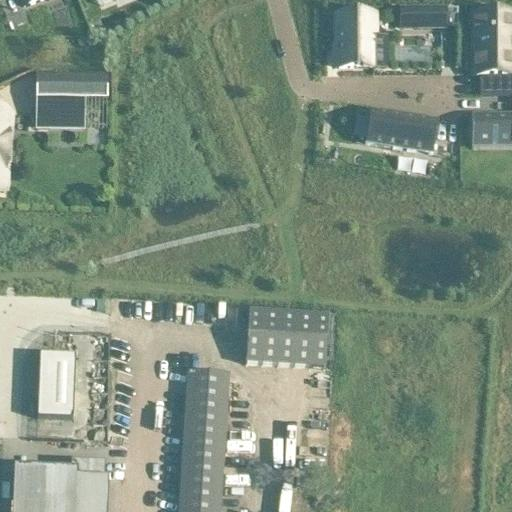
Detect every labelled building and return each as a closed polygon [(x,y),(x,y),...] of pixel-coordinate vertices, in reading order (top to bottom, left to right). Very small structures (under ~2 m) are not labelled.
[(20,0),(24,9),(45,0),(20,0)] [(444,9),(416,10),(416,30),(431,30),(445,30),(444,9)] [(511,16),(498,17),(470,17),(471,62),(471,79),(479,79),(479,80),(484,80),(484,96),(484,97),(511,97),(511,55),(507,56),(507,37),(511,37),(511,16)] [(372,18),(338,18),(339,70),(373,69),(373,72),(389,72),(389,38),(372,38),(372,18)] [(57,102),(36,102),(36,128),(83,128),(84,103),(106,103),(106,77),(57,77),(57,102)] [(365,144),(364,146),(432,156),(433,154),(432,154),(436,126),(437,126),(437,124),(369,114),(369,116),(372,116),(368,144),(365,144)] [(511,115),(471,116),(471,137),(471,147),(471,150),(473,150),(511,150),(511,115)] [(0,193),(5,194),(10,117),(0,116),(0,193)] [(179,324),(179,315),(209,315),(209,301),(157,302),(158,324),(179,324)] [(250,316),(250,319),(247,368),(323,373),(327,322),(250,316)] [(73,422),(75,358),(39,356),(37,421),(73,422)] [(218,511),(226,378),(185,375),(177,511),(218,511)] [(13,471),(10,511),(106,511),(107,483),(103,483),(104,466),(89,466),(70,465),(70,473),(64,473),(13,471)]
